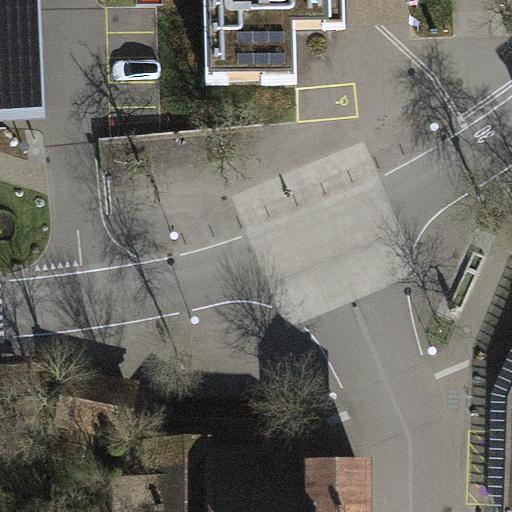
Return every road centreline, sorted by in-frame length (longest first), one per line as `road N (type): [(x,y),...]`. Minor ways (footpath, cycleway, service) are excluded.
road 1 (residential): [(320,245),(164,287),(0,309)]
road 2 (residential): [(414,511),(406,430),(320,245)]
road 3 (residential): [(511,130),(320,245)]
